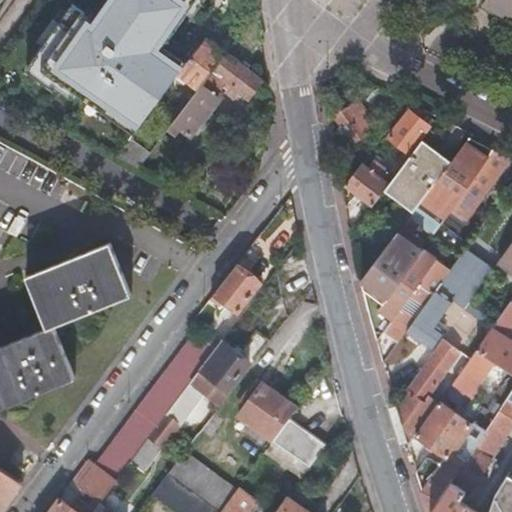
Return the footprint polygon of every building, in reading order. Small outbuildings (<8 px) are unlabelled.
[(83,0),(11,106),(208,216),(263,149),(239,0),(83,0)] [(505,21),(507,17),(484,5),(486,0),(481,0),(479,8),(505,21)] [(511,0),(486,0),(484,5),(507,17),(511,20),(511,0)] [(336,114),(353,141),(376,126),(358,101),(336,114)] [(389,136),(409,151),(428,126),(409,111),(389,136)] [(420,120),(428,126),(434,118),(426,112),(420,120)] [(361,280),(371,321),(385,301),(397,285),(453,207),(494,150),(470,137),(452,161),(418,205),(361,280)] [(390,183),(418,205),(452,161),(424,139),(403,167),(390,183)] [(499,154),(494,150),(453,207),(465,215),(498,169),(495,167),(501,156),(499,154)] [(373,205),(390,183),(384,179),(389,170),(373,158),(369,164),(363,159),(344,183),(373,205)] [(453,207),(397,285),(409,293),(465,215),(453,207)] [(511,241),(498,261),(511,270),(511,241)] [(48,328),(26,336),(13,342),(0,346),(0,406),(74,377),(54,326),(131,295),(111,244),(27,276),(48,328)] [(236,263),(211,297),(223,305),(227,300),(240,310),(261,282),(236,263)] [(380,355),(383,364),(407,331),(444,282),(447,277),(431,266),(399,311),(377,341),(380,355)] [(444,282),(407,331),(431,348),(445,329),(438,324),(461,294),(444,282)] [(477,350),(511,374),(511,342),(505,337),(503,340),(500,338),(505,329),(511,329),(511,326),(511,300),(511,301),(496,323),(488,333),(477,350)] [(371,321),(377,341),(399,311),(385,301),(371,321)] [(470,359),(477,350),(488,333),(461,313),(443,338),(460,351),(470,359)] [(216,349),(192,380),(222,403),(232,390),(229,388),(249,360),(253,363),(270,341),(255,330),(239,352),(232,347),(226,355),(217,348),(216,349)] [(96,463),(117,479),(148,438),(166,414),(192,380),(216,349),(195,333),(143,401),(96,463)] [(408,446),(416,434),(439,403),(428,396),(442,376),(460,351),(443,338),(395,405),(401,424),(408,446)] [(442,376),(453,383),(470,359),(460,351),(442,376)] [(470,359),(453,383),(464,391),(480,367),(470,359)] [(239,413),(255,425),(273,439),(290,417),(298,406),(264,381),(239,413)] [(480,511),(460,499),(467,490),(470,492),(511,428),(511,389),(466,460),(431,511),(480,511)] [(422,491),(429,511),(431,511),(466,460),(452,450),(471,424),(440,401),(439,403),(416,434),(447,457),(441,465),(432,459),(427,459),(417,473),(422,491)] [(216,410),(201,430),(211,438),(226,418),(216,410)] [(166,414),(148,438),(161,448),(179,424),(166,414)] [(273,439),(309,465),(325,443),(323,441),(290,417),(273,439)] [(255,425),(249,433),(268,447),(273,439),(255,425)] [(238,441),(260,457),(266,449),(268,447),(249,433),(246,431),(238,441)] [(266,449),(301,475),(309,465),(273,439),(268,447),(266,449)] [(177,460),(169,472),(170,473),(191,488),(220,510),(237,488),(185,450),(177,460)] [(87,491),(97,498),(100,501),(117,479),(96,463),(79,485),(87,491)] [(0,510),(22,481),(0,466),(0,510)] [(191,488),(170,473),(154,494),(175,509),(191,488)] [(511,511),(511,477),(508,474),(495,494),(489,511),(511,511)] [(220,510),(219,511),(245,511),(257,497),(240,484),(237,488),(220,510)] [(47,511),(86,511),(97,498),(87,491),(84,495),(81,492),(71,506),(59,496),(47,511)] [(307,511),(286,497),(276,511),(274,511),(307,511)]
